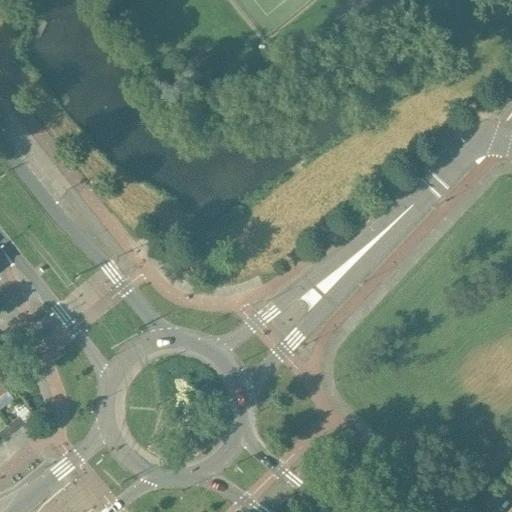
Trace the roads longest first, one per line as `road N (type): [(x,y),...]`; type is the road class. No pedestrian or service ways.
road 1 (residential): [(242,392),(433,185)]
road 2 (residential): [(433,185),(215,352)]
road 3 (tertiary): [(164,340),(0,144)]
road 4 (secondary): [(107,430),(10,511)]
road 5 (tertiary): [(33,282),(111,379)]
